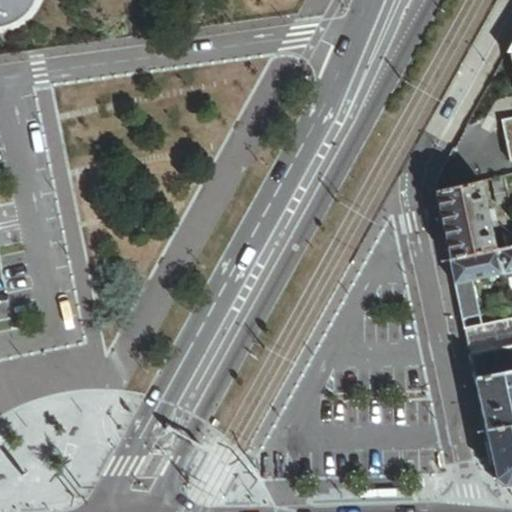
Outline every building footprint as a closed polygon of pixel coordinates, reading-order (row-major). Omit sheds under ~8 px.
[(511,163),(511,162),(511,119),(502,122),(511,163)] [(504,178),(491,181),(496,207),(509,204),(504,178)] [(485,211),(478,184),(433,194),(447,261),(493,251),(487,225),(485,211)] [(490,210),(485,211),(487,225),(494,223),(490,210)] [(503,249),(511,247),(511,232),(500,235),(503,249)] [(511,272),(511,247),(503,249),(496,251),(501,275),(511,272)] [(501,275),(496,251),(493,251),(447,261),(453,285),(471,282),(501,275)] [(460,321),(479,317),(471,282),(453,285),(460,321)] [(511,320),(462,330),(472,380),(511,373),(511,320)] [(511,373),(472,380),(483,432),(511,427),(511,373)] [(511,486),(511,427),(483,432),(493,477),(506,487),(511,486)] [(390,487),(371,488),(371,495),(391,494),(390,487)]
